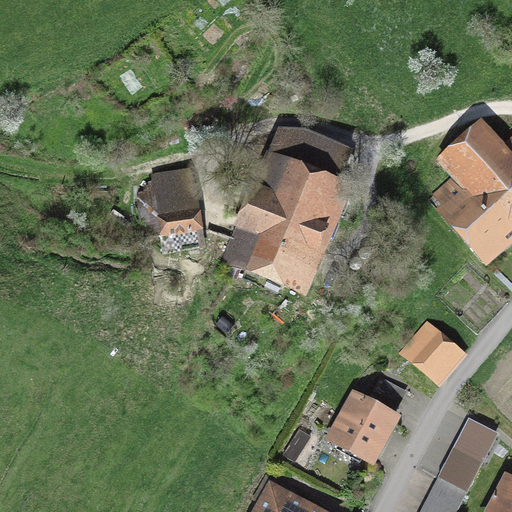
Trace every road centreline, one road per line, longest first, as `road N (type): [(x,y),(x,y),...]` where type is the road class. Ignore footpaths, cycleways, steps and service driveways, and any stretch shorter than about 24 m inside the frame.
road 1 (track): [(229,146),(281,127),(399,149),(456,122),(511,115)]
road 2 (residential): [(387,511),(442,399),(511,313)]
